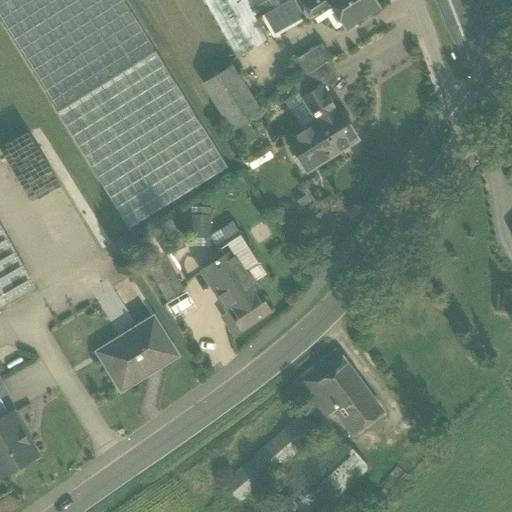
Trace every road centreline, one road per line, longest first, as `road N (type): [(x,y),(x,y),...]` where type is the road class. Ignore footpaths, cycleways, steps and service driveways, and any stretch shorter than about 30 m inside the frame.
road 1 (tertiary): [(65,511),(334,310),(511,82)]
road 2 (track): [(424,0),(468,134)]
